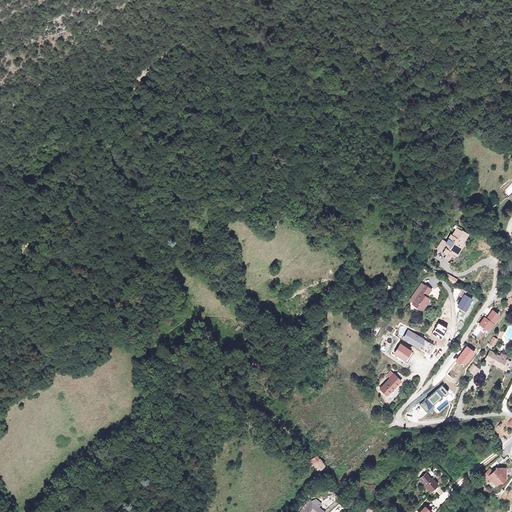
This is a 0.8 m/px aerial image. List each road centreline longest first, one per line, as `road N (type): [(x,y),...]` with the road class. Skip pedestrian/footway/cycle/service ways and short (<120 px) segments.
road 1 (track): [(0,273),(146,64),(262,0)]
road 2 (residential): [(511,292),(483,306),(451,356),(401,408),(400,420),(409,424)]
